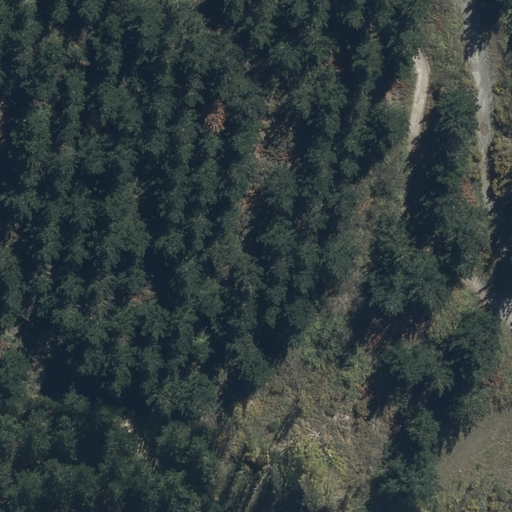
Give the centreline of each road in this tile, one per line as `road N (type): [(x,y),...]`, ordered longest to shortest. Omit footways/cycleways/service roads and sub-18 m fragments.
road 1 (track): [(511,233),(464,0)]
road 2 (track): [(414,511),(497,400),(511,337)]
